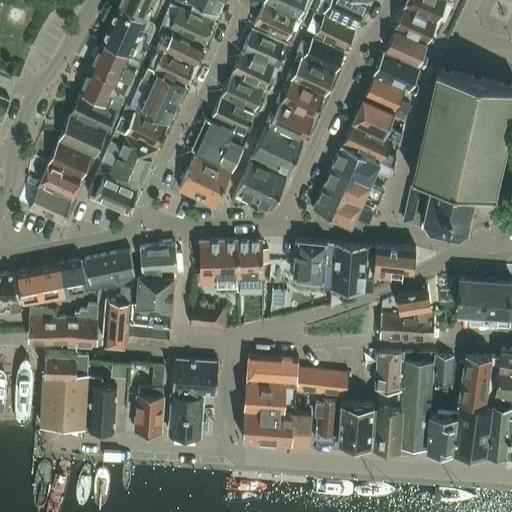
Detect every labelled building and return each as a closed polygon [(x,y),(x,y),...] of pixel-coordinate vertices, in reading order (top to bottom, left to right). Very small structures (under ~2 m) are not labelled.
[(118,0),(116,5),(146,18),(153,0),(118,0)] [(192,0),(193,0),(189,7),(214,19),(223,0),(192,0)] [(264,0),(302,18),(305,11),(301,9),(304,0),(264,0)] [(321,0),(317,10),(317,11),(323,14),(326,15),(326,14),(353,27),(354,27),(355,24),(365,3),(358,0),(327,0),(327,2),(323,0),(321,0)] [(405,0),(403,6),(434,19),(436,20),(443,3),(444,0),(405,0)] [(169,2),(160,23),(203,42),(212,23),(213,22),(177,5),(169,2)] [(253,23),(288,39),(290,40),(295,30),(290,27),(294,17),(263,2),(253,23)] [(116,5),(100,41),(130,53),(130,52),(140,57),(155,26),(153,22),(146,18),(116,5)] [(436,20),(434,19),(433,21),(402,8),(393,27),(410,34),(409,36),(420,41),(421,38),(422,39),(427,41),(436,20)] [(314,9),(310,18),(319,22),(315,29),(314,32),(314,33),(345,46),(354,27),(353,27),(326,14),(326,15),(323,14),(317,11),(317,10),(314,9)] [(409,36),(410,34),(393,27),(384,48),(421,65),(426,55),(421,53),(425,44),(421,42),(422,39),(421,38),(420,41),(409,36)] [(287,44),(283,42),(282,43),(250,28),(241,49),(272,64),(278,66),(281,60),(275,57),(277,53),(282,56),(287,44)] [(171,33),(163,29),(156,44),(158,45),(157,46),(194,63),(203,45),(172,30),(171,33)] [(297,54),(333,71),(343,51),(311,36),(308,43),(300,39),(295,51),(296,51),(298,52),(297,54)] [(100,41),(90,65),(121,79),(121,80),(129,83),(130,84),(135,72),(122,67),(125,60),(137,66),(141,57),(140,57),(130,52),(130,53),(100,41)] [(156,47),(147,66),(154,69),(185,83),(194,64),(156,47)] [(230,73),(268,90),(274,78),(269,75),(273,66),(240,51),(230,73)] [(410,84),(418,68),(382,52),(373,72),(408,88),(407,91),(413,94),(418,84),(412,81),(410,84)] [(333,71),(297,54),(295,54),(299,56),(296,63),(292,61),(285,75),(291,78),(324,93),(334,72),(333,71)] [(90,65),(78,90),(106,103),(106,104),(114,107),(118,109),(129,83),(121,80),(121,79),(90,65)] [(148,84),(136,109),(150,115),(166,123),(184,84),(154,71),(154,69),(147,66),(140,80),(148,84)] [(410,177),(412,178),(410,185),(409,185),(402,219),(419,223),(419,225),(463,235),(465,234),(468,222),(467,221),(471,202),(473,203),(473,201),(472,201),(474,190),(489,193),(489,194),(493,195),(494,192),(493,191),(496,177),(497,178),(498,174),(497,173),(500,160),(501,160),(501,156),(504,142),(505,142),(505,138),(508,124),(509,124),(509,121),(509,120),(511,107),(511,106),(511,84),(438,69),(439,68),(435,67),(434,71),(435,71),(432,85),(431,85),(430,89),(431,89),(428,103),(427,103),(426,107),(427,107),(424,121),(423,121),(422,124),(423,125),(420,139),(419,138),(418,142),(419,142),(416,156),(415,156),(414,160),(415,160),(412,174),(411,174),(410,177)] [(230,73),(220,95),(257,112),(263,100),(258,98),(262,89),(267,92),(268,90),(230,73)] [(372,74),(363,95),(404,114),(408,104),(398,99),(402,91),(403,88),(373,74),(372,74)] [(280,88),(275,98),(276,98),(276,99),(279,101),(313,116),(323,95),(290,80),(291,78),(285,75),(283,80),(285,80),(288,82),(286,85),(284,90),(281,89),(280,88)] [(78,92),(69,111),(105,127),(114,107),(106,104),(105,105),(78,92)] [(210,116),(247,133),(252,123),(248,122),(252,114),(255,116),(257,112),(220,95),(219,96),(210,116)] [(357,107),(351,120),(375,130),(392,137),(398,140),(400,130),(387,124),(393,111),(362,97),(361,99),(357,100),(356,104),(357,107)] [(279,101),(276,99),(274,103),(278,105),(275,109),(274,113),(270,111),(264,122),(265,123),(266,122),(270,123),(302,138),(312,118),(279,102),(279,101)] [(125,103),(115,127),(156,145),(166,124),(149,117),(150,115),(136,109),(131,106),(131,104),(130,104),(129,104),(125,103)] [(57,138),(79,147),(94,154),(105,127),(69,111),(57,138)] [(194,151),(230,167),(236,155),(247,133),(210,116),(210,117),(194,151)] [(375,130),(351,120),(342,141),(343,142),(350,145),(348,148),(356,152),(357,148),(365,152),(375,130)] [(251,154),(251,155),(287,171),(302,140),(265,123),(251,154)] [(375,130),(365,152),(364,155),(392,167),(395,155),(386,151),(392,137),(375,130)] [(110,139),(105,148),(147,167),(155,148),(125,134),(120,144),(110,139)] [(57,140),(47,162),(80,176),(85,164),(91,162),(94,154),(79,147),(78,149),(57,140)] [(350,145),(343,142),(342,144),(341,144),(331,166),(369,182),(375,169),(388,175),(392,167),(364,155),(365,152),(357,148),(356,152),(348,148),(350,145)] [(147,167),(105,148),(101,159),(112,164),(108,173),(138,187),(147,167)] [(177,188),(213,205),(229,170),(193,153),(177,188)] [(287,171),(251,155),(249,160),(248,160),(234,191),(271,207),(287,171)] [(38,180),(36,184),(70,199),(76,186),(81,184),(84,178),(80,176),(47,162),(38,180)] [(331,166),(322,185),(360,202),(363,196),(370,199),(371,198),(377,201),(383,188),(369,182),(331,166)] [(95,171),(86,191),(93,194),(92,195),(127,210),(137,189),(95,171)] [(27,175),(26,180),(36,184),(38,180),(27,175)] [(70,199),(36,184),(26,206),(61,222),(66,210),(70,212),(75,201),(70,199)] [(360,202),(322,185),(312,207),(350,224),(354,214),(367,220),(370,213),(358,207),(360,202)] [(236,273),(236,238),(198,239),(198,278),(236,278),(236,273)] [(260,238),(236,238),(236,273),(236,278),(236,290),(261,290),(261,261),(261,247),(260,238)] [(269,245),(266,281),(282,282),(287,282),(289,257),(293,257),(292,275),(321,277),(320,282),(330,283),(331,268),(333,241),(295,238),(294,251),(290,251),(290,247),(269,245)] [(330,285),(329,302),(352,295),(353,287),(371,288),(372,277),(371,277),(371,272),(371,271),(373,244),(365,244),(333,241),(331,268),(330,283),(329,284),(329,285),(330,285)] [(174,242),(138,246),(141,270),(181,266),(180,249),(175,250),(174,242)] [(373,244),(371,271),(402,274),(402,268),(412,268),(414,246),(373,242),(373,244)] [(128,248),(79,258),(85,288),(120,281),(133,272),(128,248)] [(79,258),(57,262),(63,292),(85,288),(79,258)] [(57,262),(37,266),(42,296),(63,292),(57,262)] [(37,266),(13,270),(18,300),(19,300),(42,296),(37,266)] [(10,271),(0,271),(0,296),(9,296),(9,300),(18,300),(13,270),(10,271)] [(128,300),(126,317),(168,321),(170,303),(173,271),(139,271),(136,276),(134,300),(128,300)] [(481,318),(484,276),(458,275),(456,307),(469,308),(468,318),(481,318)] [(484,276),(481,318),(495,319),(508,320),(509,310),(510,298),(511,278),(484,276)] [(126,317),(128,300),(129,286),(119,286),(119,294),(115,293),(114,298),(105,297),(101,337),(124,339),(126,319),(126,317)] [(399,293),(396,293),(396,294),(399,310),(413,308),(413,313),(430,310),(429,305),(426,288),(399,293)] [(9,300),(8,300),(9,313),(20,312),(19,300),(18,300),(9,300)] [(224,305),(191,301),(189,324),(222,327),(224,305)] [(73,315),(62,315),(62,337),(95,338),(96,302),(86,302),(86,307),(78,307),(78,310),(73,310),(73,315)] [(62,337),(62,315),(54,315),(54,306),(29,306),(28,324),(28,330),(28,336),(62,337)] [(242,308),(242,323),(260,318),(260,308),(242,308)] [(380,310),(379,335),(418,337),(432,337),(433,329),(433,313),(413,313),(380,310)] [(126,319),(124,339),(166,343),(168,323),(126,319)] [(511,348),(500,347),(498,356),(497,367),(511,369),(511,348)] [(374,384),(374,385),(377,386),(401,387),(404,359),(404,351),(377,349),(374,384)] [(44,351),(43,370),(85,372),(86,372),(86,363),(87,353),(76,352),(44,350),(44,351)] [(464,351),(462,362),(459,388),(456,414),(452,448),(485,450),(485,449),(493,389),(497,367),(498,356),(464,351)] [(293,356),(247,352),(245,379),(243,406),(293,410),(294,389),(293,388),(296,366),(297,356),(293,356)] [(459,388),(462,362),(452,360),(453,356),(435,354),(433,381),(451,382),(450,387),(459,388)] [(170,395),(201,397),(201,395),(199,394),(200,390),(215,392),(217,361),(173,358),(171,388),(173,389),(173,393),(171,392),(170,395)] [(404,359),(401,387),(397,444),(426,446),(428,412),(433,361),(404,359)] [(135,409),(134,429),(159,431),(162,386),(163,363),(152,362),(151,385),(137,384),(137,391),(136,391),(135,409)] [(335,393),(345,394),(347,371),(296,366),(293,388),(294,389),(298,389),(319,392),(335,393)] [(510,392),(511,391),(511,369),(497,367),(493,389),(510,392)] [(40,423),(82,425),(85,374),(85,372),(43,370),(40,423)] [(113,428),(115,386),(100,385),(100,375),(85,374),(82,425),(82,426),(113,428)] [(397,444),(401,387),(377,386),(373,442),(397,444)] [(510,392),(493,389),(485,449),(505,451),(507,421),(509,421),(509,411),(508,411),(510,392)] [(201,397),(170,395),(168,431),(199,434),(201,397)] [(314,428),(313,437),(336,439),(339,407),(339,399),(335,398),(319,397),(319,399),(315,399),(314,413),(317,413),(315,428),(314,428)] [(339,399),(339,407),(336,439),(369,442),(373,401),(339,399)] [(293,410),(243,406),(241,437),(290,440),(293,410)] [(296,410),(293,410),(290,440),(307,442),(310,411),(296,410)] [(428,412),(426,446),(452,448),(456,414),(428,412)]
